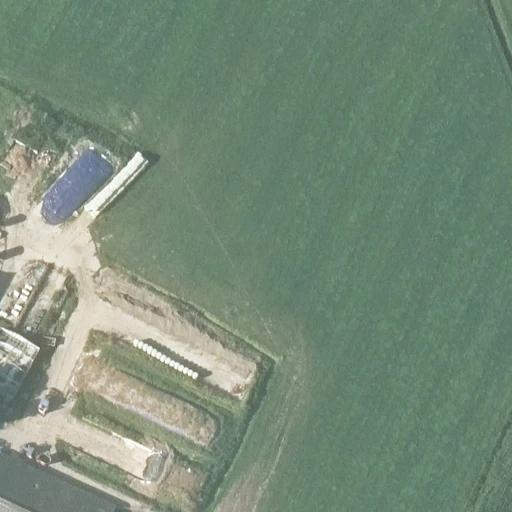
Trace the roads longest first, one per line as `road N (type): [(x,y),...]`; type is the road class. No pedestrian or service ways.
road 1 (track): [(29,450),(85,305),(80,272),(58,253),(10,250)]
road 2 (track): [(0,438),(131,511)]
